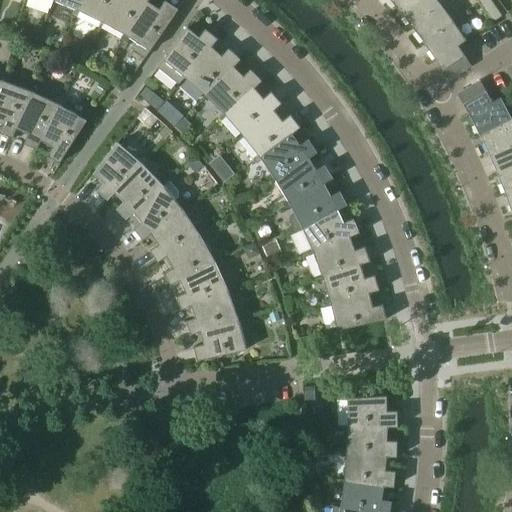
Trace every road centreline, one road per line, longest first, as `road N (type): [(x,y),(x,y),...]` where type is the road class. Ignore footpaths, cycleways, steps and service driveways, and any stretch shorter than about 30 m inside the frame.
road 1 (residential): [(428,352),(393,217),(360,159),(295,68),(219,0)]
road 2 (residential): [(178,386),(124,253),(60,195),(0,160)]
road 3 (residential): [(178,386),(428,352)]
road 4 (residential): [(511,271),(438,95)]
road 5 (residential): [(422,511),(428,352)]
road 6 (residential): [(438,95),(362,0)]
